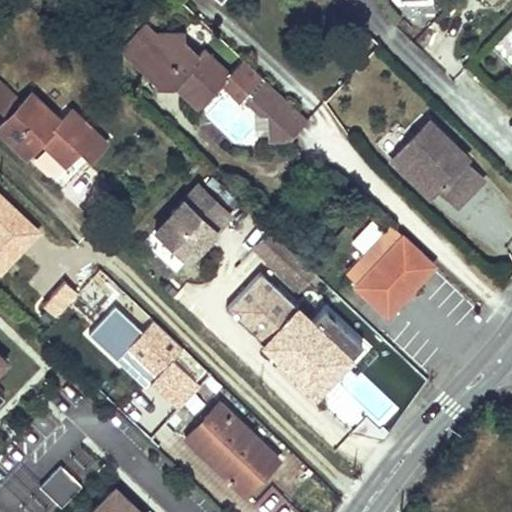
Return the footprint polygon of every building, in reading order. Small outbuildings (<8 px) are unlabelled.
[(265,80),(242,58),(228,73),(201,48),(197,53),(191,59),(181,49),(182,40),(185,30),(156,32),(148,24),(121,51),(142,71),(154,82),(154,86),(171,86),(174,82),(198,105),(222,81),(241,99),(243,97),(246,100),(260,114),(268,114),(270,140),(290,139),(307,120),(265,80)] [(197,53),(182,40),(181,49),(191,59),(197,53)] [(0,123),(0,130),(22,152),(42,132),(45,134),(44,135),(72,162),(84,150),(93,159),(109,142),(71,107),(59,118),(31,91),(20,103),(0,83),(0,111),(6,117),(0,123)] [(426,115),(393,149),(431,186),(434,183),(453,200),(479,174),(460,156),(464,152),(426,115)] [(431,186),(393,149),(387,155),(425,192),(431,186)] [(187,260),(230,213),(197,183),(154,229),(187,260)] [(403,229),(353,283),(388,315),(438,261),(403,229)] [(225,306),(308,384),(343,347),(351,354),(362,343),(323,307),(322,306),(309,319),(302,326),(289,314),(297,306),(259,271),(225,306)] [(309,319),(297,306),(289,314),(302,326),(309,319)] [(144,324),(127,343),(157,371),(175,352),(144,324)] [(343,347),(308,384),(316,391),(351,354),(343,347)] [(0,369),(8,361),(0,353),(0,369)] [(141,358),(126,366),(136,386),(151,378),(141,358)] [(185,437),(239,489),(258,470),(263,474),(277,457),(219,402),(185,437)] [(60,505),(81,484),(59,463),(39,485),(60,505)] [(258,470),(239,489),(244,493),(263,474),(258,470)] [(130,501),(114,486),(110,490),(126,505),(130,501)] [(141,511),(130,501),(126,505),(110,490),(88,511),(141,511)]
